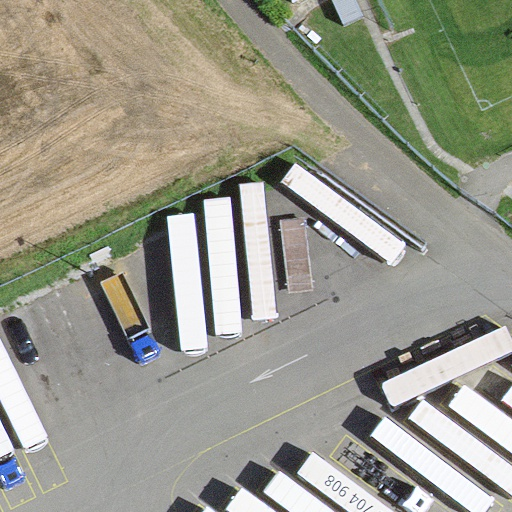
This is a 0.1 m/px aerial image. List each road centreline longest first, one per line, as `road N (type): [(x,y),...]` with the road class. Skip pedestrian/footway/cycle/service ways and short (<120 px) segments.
road 1 (unclassified): [(326,105),(511,264)]
road 2 (track): [(236,0),(326,105)]
